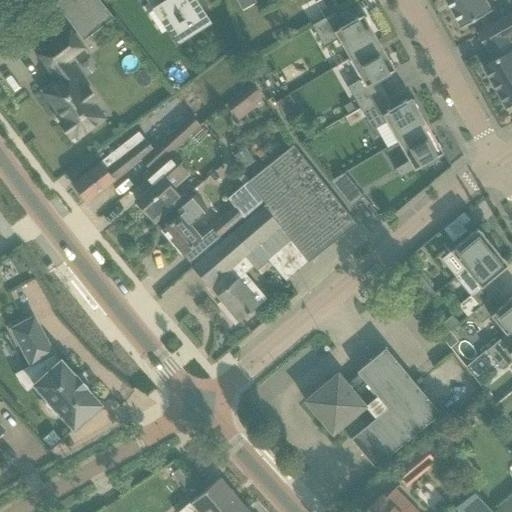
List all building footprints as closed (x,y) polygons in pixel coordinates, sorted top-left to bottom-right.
[(57,0),(53,2),(82,40),(112,18),(97,0),(57,0)] [(176,42),(206,23),(191,0),(145,0),(147,4),(153,0),(155,0),(159,5),(158,5),(172,26),(167,29),(176,42)] [(485,0),(446,0),(462,28),(491,11),(485,0)] [(337,10),(311,25),(323,47),(337,39),(348,59),(378,42),(362,14),(345,24),(337,10)] [(511,13),(478,33),(488,50),(489,49),(495,60),(484,66),(507,108),(511,106),(511,105),(511,45),(508,38),(511,35),(511,13)] [(82,48),(69,31),(37,54),(50,72),(52,70),(60,80),(42,93),(62,121),(59,124),(69,138),(73,135),(76,139),(103,118),(91,103),(95,100),(85,87),(81,89),(62,63),(82,48)] [(394,70),(378,42),(348,59),(360,79),(347,87),(359,108),(385,93),(377,79),(394,70)] [(102,67),(114,74),(124,56),(111,50),(102,67)] [(226,107),(237,121),(257,105),(255,102),(261,97),(252,86),(226,107)] [(393,107),(385,93),(359,108),(344,117),(349,125),(364,117),(371,130),(385,122),(396,142),(397,142),(426,125),(412,101),(414,100),(413,99),(411,101),(410,98),(393,107)] [(151,151),(140,160),(150,171),(188,137),(200,127),(190,116),(151,150),(151,151)] [(399,178),(442,153),(440,150),(442,149),(442,148),(440,149),(426,125),(396,142),(407,161),(394,169),(399,178)] [(150,187),(135,201),(153,222),(168,208),(179,199),(170,189),(186,174),(177,164),(196,147),(188,137),(150,171),(147,174),(155,183),(150,187)] [(109,155),(71,184),(85,202),(140,160),(151,151),(151,150),(150,150),(143,140),(115,162),(109,155)] [(293,144),(247,181),(263,202),(265,204),(264,205),(305,257),(351,220),(354,225),(355,224),(293,144)] [(244,148),(232,156),(243,170),(254,161),(244,148)] [(343,173),(330,183),(349,207),(362,196),(343,173)] [(263,202),(247,181),(227,199),(233,206),(209,225),(219,238),(243,218),(263,202)] [(178,215),(160,230),(181,254),(200,238),(188,224),(206,209),(194,194),(175,210),(178,215)] [(264,205),(206,253),(192,266),(191,265),(190,265),(226,308),(222,311),(234,325),(264,299),(243,274),(252,266),(255,270),(259,275),(271,265),(285,281),(308,262),(304,257),(305,257),(264,205)] [(456,245),(467,236),(454,219),(442,229),(456,245)] [(490,248),(483,239),(484,238),(476,229),(467,236),(456,245),(449,251),(439,259),(454,277),(464,270),(493,246),(490,248)] [(490,280),(507,266),(499,256),(498,257),(491,248),(493,246),(464,270),(454,277),(470,296),(479,307),(491,297),(499,291),(490,280)] [(418,274),(408,281),(424,302),(434,294),(418,274)] [(459,289),(445,299),(453,311),(467,300),(459,289)] [(508,332),(511,328),(511,296),(500,307),(491,297),(479,307),(471,313),(480,324),(489,316),(504,335),(508,332)] [(57,363),(53,359),(51,355),(53,354),(33,317),(10,329),(30,366),(32,364),(36,371),(41,377),(33,385),(45,398),(44,404),(45,408),(47,412),(51,414),(55,416),(60,416),(72,429),(99,405),(85,389),(87,388),(75,375),(74,377),(60,361),(57,363)] [(443,336),(451,346),(457,341),(450,331),(443,336)] [(511,336),(508,332),(504,335),(485,351),(500,370),(511,360),(511,336)] [(373,468),(389,455),(438,413),(397,363),(384,347),(355,372),(357,375),(346,385),(336,374),(304,401),(331,433),(342,424),(352,436),(349,438),(361,453),(373,468)] [(435,462),(421,445),(390,471),(404,488),(435,462)] [(468,458),(475,452),(471,447),(463,453),(468,458)] [(247,511),(218,478),(179,511),(178,511),(247,511)] [(380,495),(372,503),(362,511),(414,511),(410,508),(393,489),(383,498),(380,495)] [(491,511),(473,493),(458,507),(462,511),(491,511)] [(511,511),(511,496),(494,511),(511,511)]
